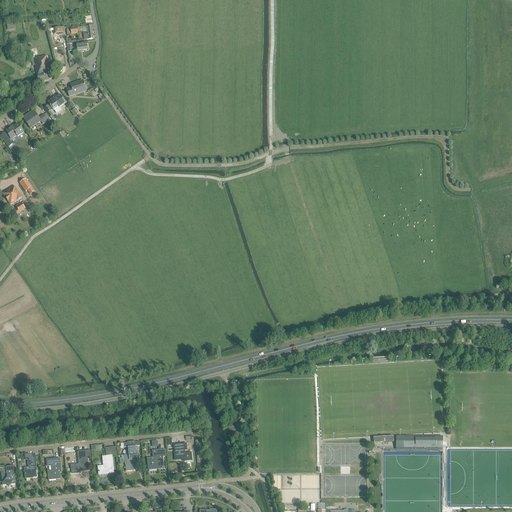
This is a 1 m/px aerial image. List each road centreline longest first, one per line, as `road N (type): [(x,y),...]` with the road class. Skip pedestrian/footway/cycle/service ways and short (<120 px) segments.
road 1 (secondary): [(0,403),(116,391),(363,331),(511,319)]
road 2 (track): [(275,0),(267,166),(220,179),(135,166),(30,239),(0,279)]
road 3 (track): [(511,180),(453,187),(444,140),(434,137),(271,152)]
